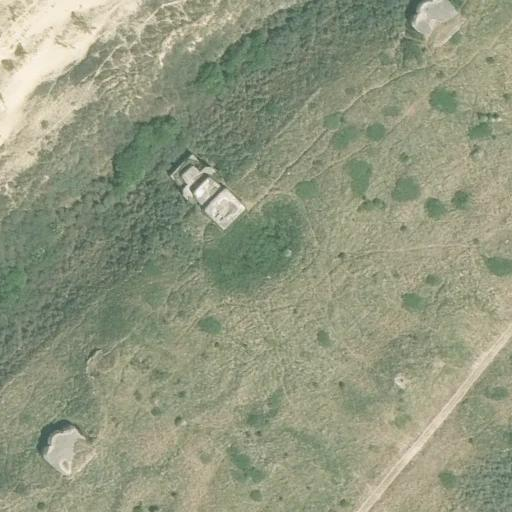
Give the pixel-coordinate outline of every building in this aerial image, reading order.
[(413,34),(438,53),(464,24),(439,2),(435,0),(430,2),(428,4),(427,8),(423,7),(419,8),(416,10),(414,14),(412,18),(412,20),(409,23),(408,26),(408,29),(413,34)] [(248,206),(210,169),(203,169),(189,155),(168,178),(182,191),(182,198),(220,235),(248,206)] [(107,354),(96,355),(85,369),(88,380),(96,386),(107,385),(118,371),(116,360),(107,354)] [(401,369),(393,379),(404,387),(411,377),(401,369)] [(189,384),(190,390),(182,397),(191,408),(205,396),(194,383),(189,384)] [(45,462),(71,483),(97,452),(75,430),(70,436),(62,435),(56,437),(53,439),(51,442),(50,447),(51,453),(51,455),(45,462)]
